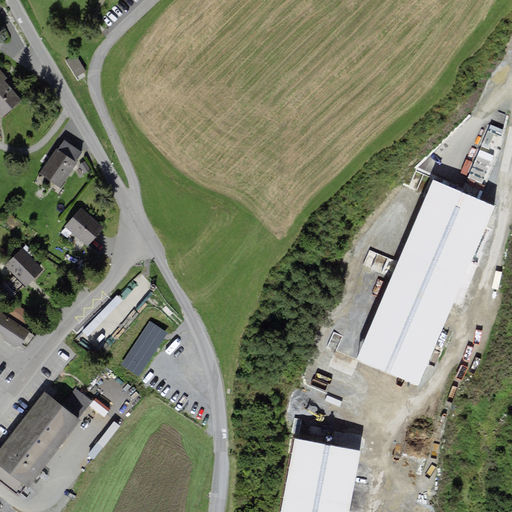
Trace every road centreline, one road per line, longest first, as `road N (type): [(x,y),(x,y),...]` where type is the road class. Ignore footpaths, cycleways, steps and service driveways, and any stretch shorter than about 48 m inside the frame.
road 1 (track): [(511,144),(499,219),(370,511)]
road 2 (unclassified): [(130,210),(215,370),(216,511)]
road 3 (residential): [(11,0),(130,210)]
road 4 (residential): [(130,210),(115,273),(0,406)]
road 5 (residential): [(150,0),(111,38),(93,74),(131,171),(130,210)]
